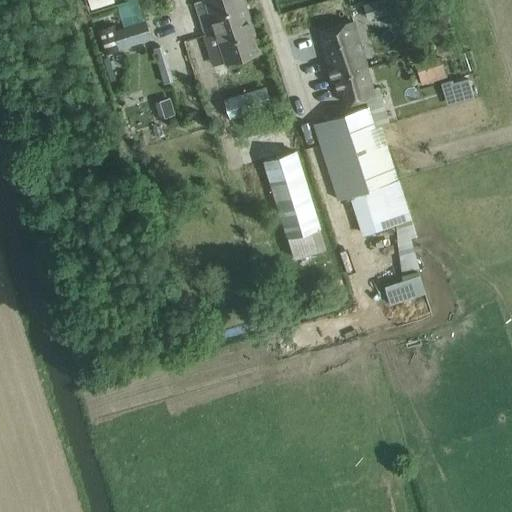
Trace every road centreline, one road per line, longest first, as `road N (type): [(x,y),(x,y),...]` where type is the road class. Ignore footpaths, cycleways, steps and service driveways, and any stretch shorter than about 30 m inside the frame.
road 1 (track): [(355,292),(268,0)]
road 2 (track): [(267,292),(180,0)]
